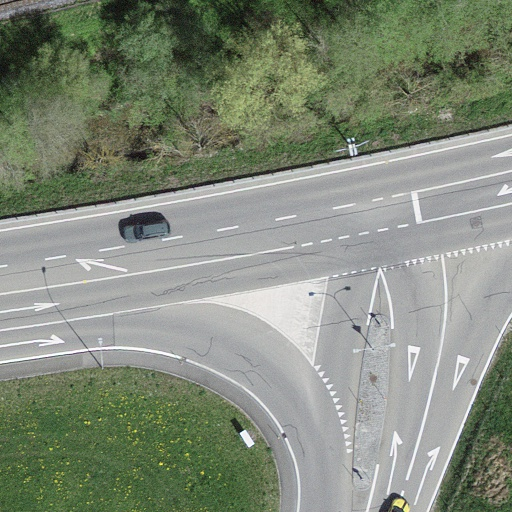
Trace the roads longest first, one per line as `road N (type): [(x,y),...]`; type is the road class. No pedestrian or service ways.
road 1 (primary): [(0,285),(373,219)]
road 2 (secondary): [(373,219),(381,359),(376,476),(365,511)]
road 3 (primary): [(373,219),(511,187)]
